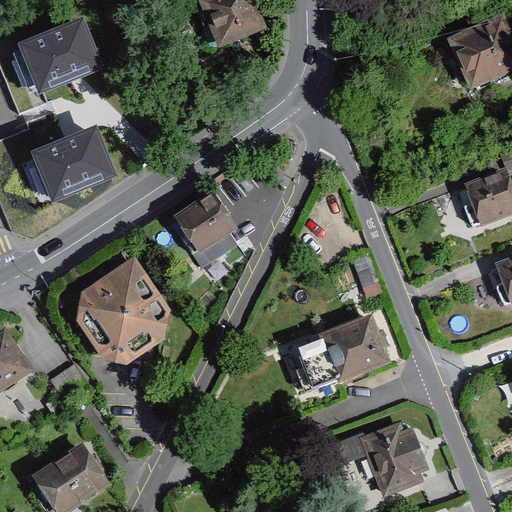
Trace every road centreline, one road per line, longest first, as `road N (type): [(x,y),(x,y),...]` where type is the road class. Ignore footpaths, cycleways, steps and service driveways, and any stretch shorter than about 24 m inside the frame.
road 1 (residential): [(319,108),(322,152),(163,474)]
road 2 (tertiary): [(313,78),(269,120),(154,198),(12,281)]
road 3 (residential): [(319,108),(435,379)]
road 4 (residential): [(163,474),(435,379)]
road 5 (residential): [(435,379),(488,511)]
